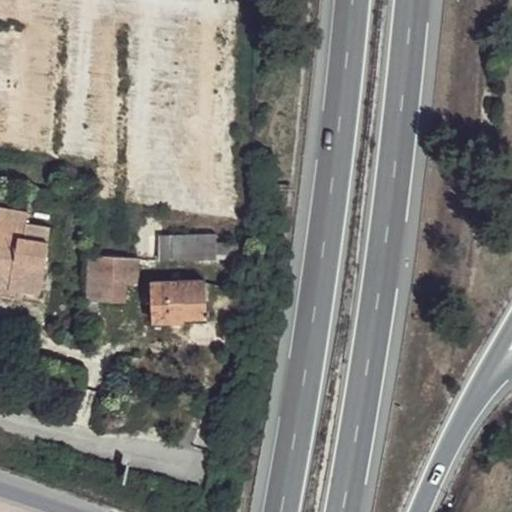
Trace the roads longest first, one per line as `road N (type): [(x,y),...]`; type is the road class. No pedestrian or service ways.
road 1 (motorway): [(347,0),(319,261),(275,511)]
road 2 (motorway): [(341,511),(376,310),(409,0)]
road 3 (motorway): [(416,511),(471,396)]
